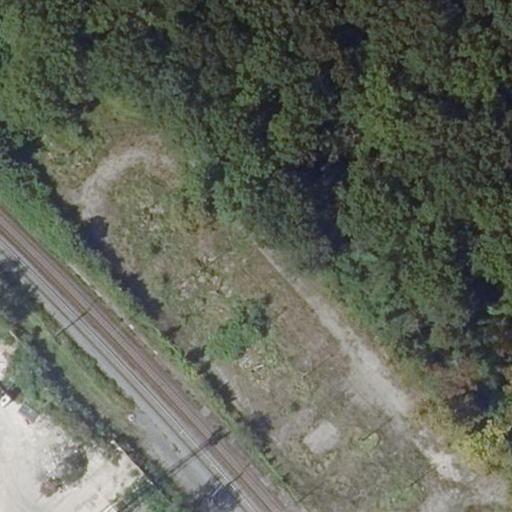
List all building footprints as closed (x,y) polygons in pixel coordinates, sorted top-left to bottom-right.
[(50,141),(40,148),(58,172),(68,164),(50,141)] [(153,223),(130,246),(139,256),(163,232),(153,223)] [(237,249),(213,269),(222,279),(246,260),(237,249)] [(163,287),(188,265),(179,255),(154,277),(163,287)] [(185,313),(213,288),(204,278),(176,303),(185,313)] [(274,296),(257,311),(266,321),(282,306),(274,296)] [(296,372),(326,345),(317,335),(287,361),(296,372)] [(261,397),(272,406),(295,381),(285,371),(261,397)] [(286,417),(298,400),(287,392),(275,410),(286,417)] [(314,445),(336,431),(329,420),(307,435),(314,445)]
